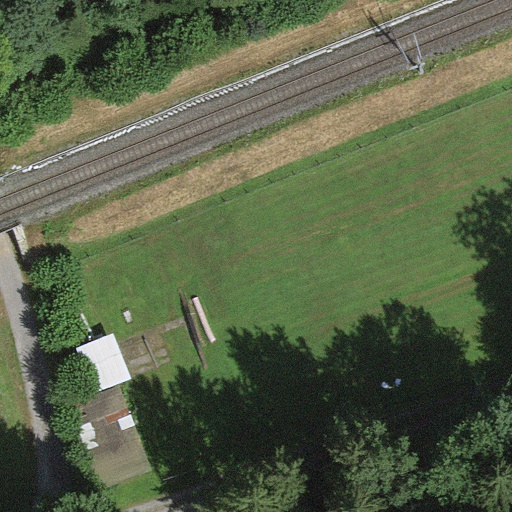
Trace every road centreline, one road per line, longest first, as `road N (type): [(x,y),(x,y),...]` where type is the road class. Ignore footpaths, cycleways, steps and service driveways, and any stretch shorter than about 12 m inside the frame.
road 1 (track): [(511,404),(196,511)]
road 2 (track): [(57,511),(43,406),(0,241)]
